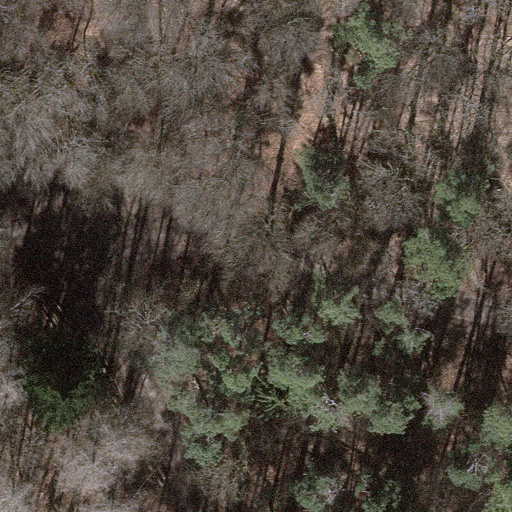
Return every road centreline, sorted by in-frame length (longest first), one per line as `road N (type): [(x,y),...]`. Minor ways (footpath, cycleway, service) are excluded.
road 1 (track): [(511,308),(311,260),(0,206)]
road 2 (track): [(0,159),(50,209),(148,358),(203,511)]
